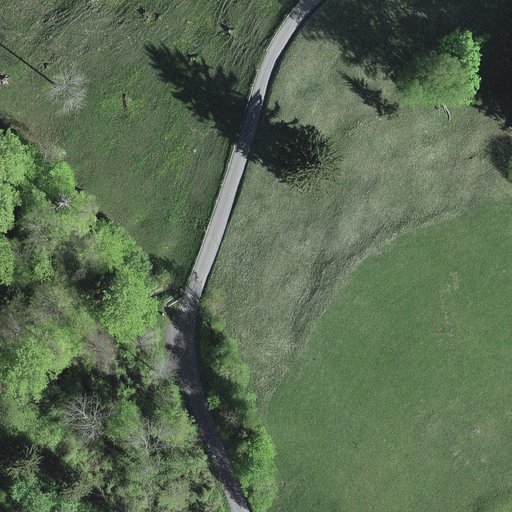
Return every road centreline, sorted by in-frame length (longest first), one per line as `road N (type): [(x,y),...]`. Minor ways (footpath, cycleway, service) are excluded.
road 1 (track): [(198,297),(263,92),(292,32),(319,0)]
road 2 (track): [(244,511),(188,333),(198,297)]
